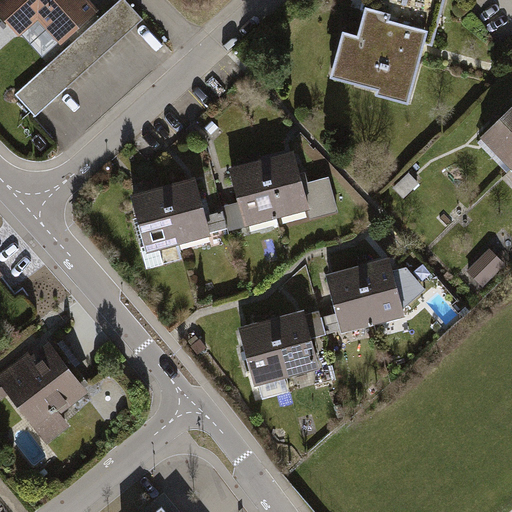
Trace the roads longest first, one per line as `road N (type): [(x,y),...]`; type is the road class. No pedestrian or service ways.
road 1 (residential): [(28,210),(194,401)]
road 2 (residential): [(28,210),(206,56)]
road 3 (residential): [(194,401),(61,511)]
road 4 (residential): [(194,401),(280,511)]
